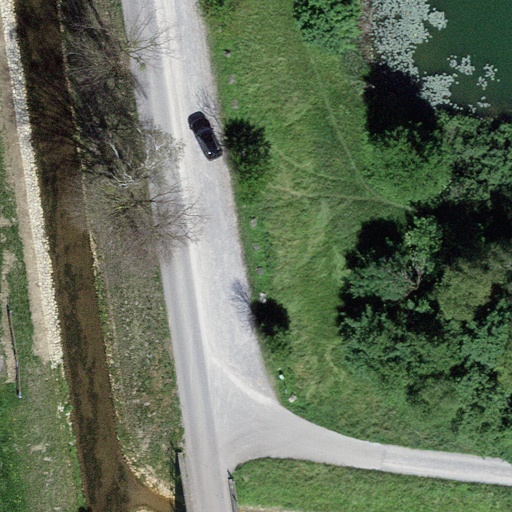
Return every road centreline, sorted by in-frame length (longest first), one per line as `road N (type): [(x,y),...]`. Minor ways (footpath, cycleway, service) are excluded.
road 1 (unclassified): [(208,511),(139,0)]
road 2 (track): [(511,465),(197,437)]
